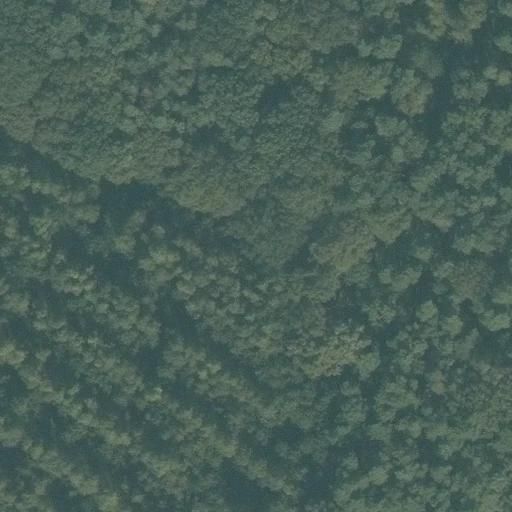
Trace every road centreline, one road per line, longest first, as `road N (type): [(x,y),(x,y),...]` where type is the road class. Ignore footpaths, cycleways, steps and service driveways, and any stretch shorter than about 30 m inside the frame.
road 1 (track): [(0,100),(511,325)]
road 2 (track): [(319,241),(339,511)]
road 3 (track): [(319,241),(301,0)]
